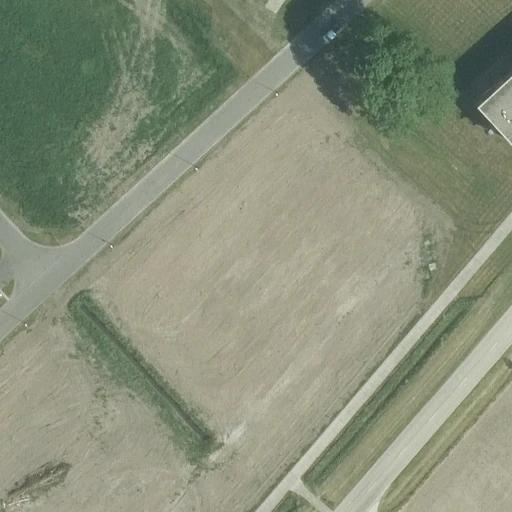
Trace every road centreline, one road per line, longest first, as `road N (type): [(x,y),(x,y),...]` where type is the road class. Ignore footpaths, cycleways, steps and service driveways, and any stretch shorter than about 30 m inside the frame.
road 1 (unclassified): [(48,281),(361,0)]
road 2 (tertiary): [(349,511),(511,324)]
